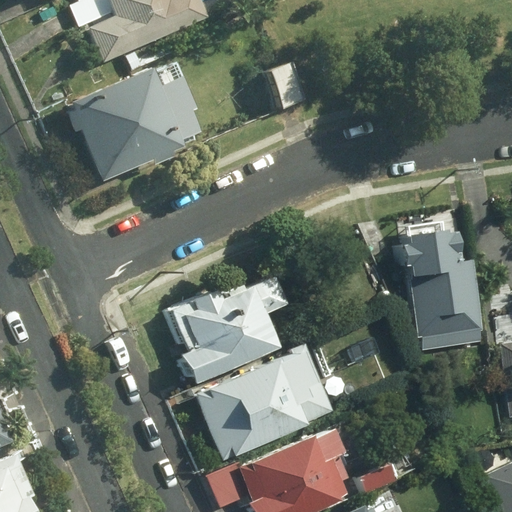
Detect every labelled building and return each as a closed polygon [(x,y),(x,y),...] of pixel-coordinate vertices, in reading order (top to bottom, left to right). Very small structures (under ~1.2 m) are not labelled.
[(73,25),(91,60),(186,16),(178,0),(68,0),(60,4),(71,25),(73,25)] [(122,71),(119,64),(46,100),(51,110),(48,111),(58,132),(62,129),(86,179),(129,157),(132,164),(150,155),(147,149),(157,144),(156,142),(167,137),(164,131),(171,128),(161,108),(166,105),(154,79),(157,77),(148,58),(122,71)] [(268,58),(245,69),(264,107),(286,96),(268,58)] [(469,329),(457,257),(399,265),(408,347),(468,340),(466,329),(469,329)] [(160,353),(173,382),(252,345),(237,313),(259,302),(247,274),(195,297),(190,287),(167,296),(170,303),(152,312),(169,349),(160,353)] [(511,316),(511,317),(510,310),(490,314),(495,341),(486,343),(494,389),(499,389),(504,415),(511,413),(511,316)] [(289,339),(177,391),(208,458),(284,423),(286,427),(322,411),(289,339)] [(287,433),(197,476),(211,507),(234,495),(235,499),(231,501),(235,511),(288,511),(328,493),(321,479),(327,476),(316,452),(320,450),(308,426),(288,436),(287,433)] [(0,511),(15,511),(9,498),(19,493),(0,453),(0,511)] [(511,511),(511,462),(509,455),(470,475),(487,511),(511,511)] [(348,477),(356,492),(385,478),(377,462),(348,477)]
